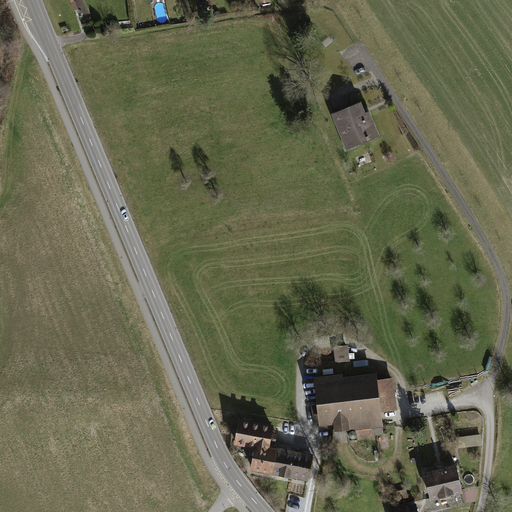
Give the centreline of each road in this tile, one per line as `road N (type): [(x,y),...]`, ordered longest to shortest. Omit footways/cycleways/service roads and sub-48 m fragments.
road 1 (residential): [(480,511),(489,450),(485,397),(506,299),(494,256),(360,46)]
road 2 (secondary): [(214,441),(33,0)]
road 3 (track): [(395,412),(395,456),(385,467),(353,466),(341,437)]
